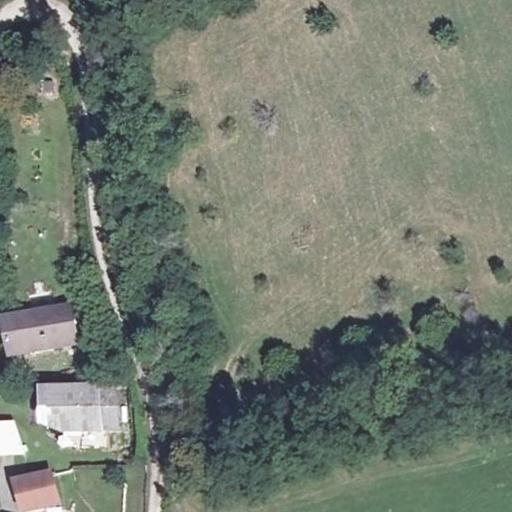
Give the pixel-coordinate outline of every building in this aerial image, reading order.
[(6,327),(15,361),(74,344),(65,309),(6,327)] [(46,391),(44,432),(59,438),(97,440),(99,394),(46,391)] [(116,394),(99,394),(97,440),(114,441),(116,394)] [(12,427),(0,428),(0,465),(24,463),(12,427)] [(14,487),(19,511),(49,511),(57,510),(50,479),(14,487)]
